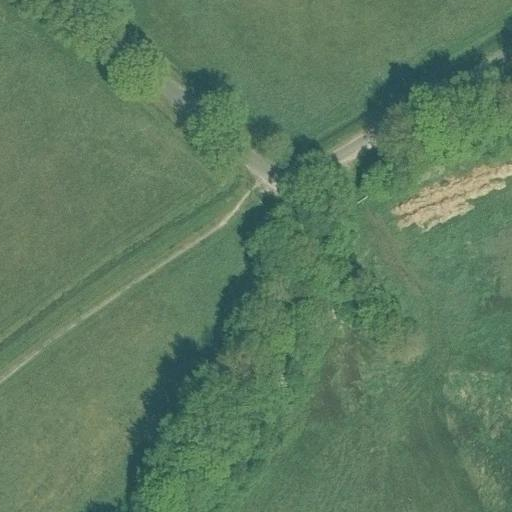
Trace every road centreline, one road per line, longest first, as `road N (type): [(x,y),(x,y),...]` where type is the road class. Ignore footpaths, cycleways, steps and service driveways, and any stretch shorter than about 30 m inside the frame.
road 1 (unclassified): [(270,178),(57,0)]
road 2 (unclassified): [(270,178),(306,178),(511,58)]
